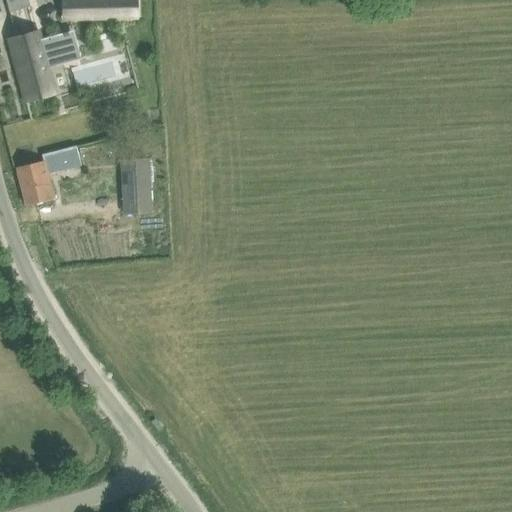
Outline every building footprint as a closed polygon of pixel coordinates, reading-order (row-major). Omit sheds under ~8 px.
[(28,0),(8,0),(12,11),(30,6),(28,0)] [(63,0),(64,19),(136,17),(136,0),(63,0)] [(18,48),(12,50),(17,67),(16,68),(25,99),(46,94),(46,93),(53,91),(47,68),(63,63),(63,64),(65,63),(58,34),(40,39),(39,33),(15,40),(18,48)] [(45,167),(17,173),(26,206),(55,199),(47,172),(56,170),(55,166),(79,159),(77,151),(52,157),(43,159),(45,167)] [(123,161),(126,213),(150,211),(147,159),(123,161)]
